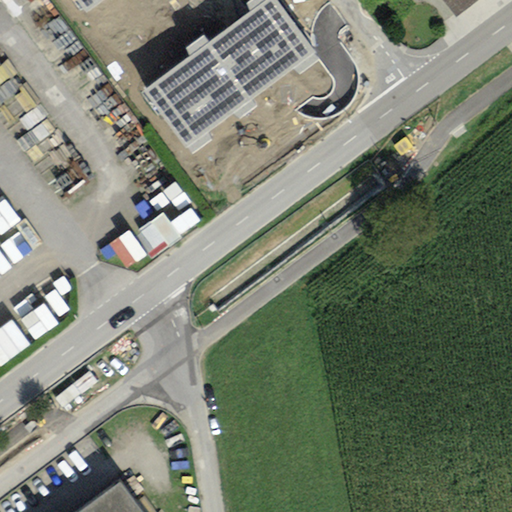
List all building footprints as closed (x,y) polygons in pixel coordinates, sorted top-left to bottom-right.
[(75,0),(85,13),(102,0),(75,0)] [(318,59),(273,0),(250,0),(246,4),(251,11),(209,43),(203,36),(186,49),(191,55),(143,91),(190,155),(210,140),(206,135),(232,115),(237,121),(256,107),(251,101),(294,69),(298,74),(318,59)] [(441,0),(455,18),(479,0),(441,0)] [(303,84),(237,128),(260,163),(326,119),(303,84)] [(208,205),(239,189),(226,162),(195,178),(208,205)] [(139,511),(119,483),(79,511),(139,511)]
